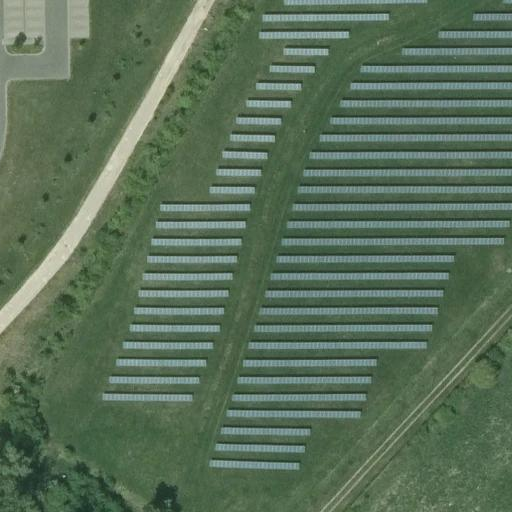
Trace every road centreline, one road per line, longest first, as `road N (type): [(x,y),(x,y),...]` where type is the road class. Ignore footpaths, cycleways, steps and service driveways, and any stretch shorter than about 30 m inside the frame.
road 1 (track): [(0,323),(76,236),(205,0)]
road 2 (track): [(511,297),(317,511)]
